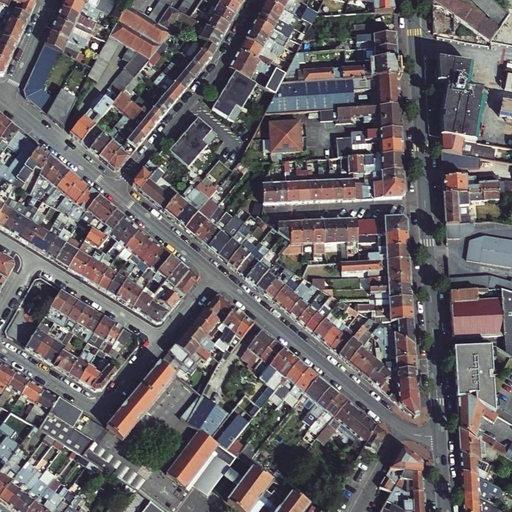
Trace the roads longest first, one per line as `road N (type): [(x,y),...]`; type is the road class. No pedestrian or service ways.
road 1 (residential): [(214,274),(402,427)]
road 2 (residential): [(116,193),(217,69),(257,0)]
road 3 (tertiary): [(424,204),(438,437)]
road 4 (tertiary): [(411,0),(424,204)]
road 5 (residential): [(267,213),(424,204)]
road 6 (residential): [(32,260),(161,338)]
road 7 (residential): [(6,102),(116,193)]
road 8 (residential): [(116,193),(214,274)]
